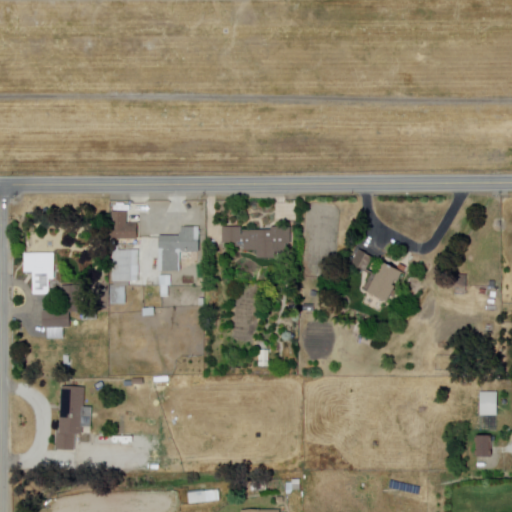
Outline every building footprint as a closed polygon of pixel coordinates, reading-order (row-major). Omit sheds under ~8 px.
[(112,211),(127,211),(127,224),(138,223),(138,239),(112,240),(112,211)] [(199,226),(201,252),(181,253),(182,270),(160,271),(159,236),(180,235),(181,226),(199,226)] [(222,227),(242,227),(242,230),(271,230),(271,227),(291,227),(292,244),(287,244),(287,252),(276,252),(276,258),(257,258),(257,251),(241,251),(241,246),(223,246),(222,227)] [(111,246),(119,246),(119,250),(134,250),(134,286),(111,286),(111,246)] [(382,262),(402,272),(397,281),(394,280),(392,284),(395,286),(386,302),(380,299),(378,305),(367,299),(370,294),(362,290),(369,275),(350,266),(359,249),(373,257),(367,269),(376,274),(382,262)] [(24,253),(55,253),(55,268),(49,268),(50,294),(35,294),(34,273),(25,273),(24,253)] [(449,277),(466,276),(467,293),(450,294),(449,277)] [(63,286),(81,286),(81,312),(71,312),(71,328),(43,328),(43,311),(63,311),(63,286)] [(123,303),(123,287),(110,287),(110,303),(123,303)] [(267,367),(266,350),(257,351),(258,367),(267,367)] [(62,387),(85,387),(83,435),(76,435),(76,451),(57,450),(57,432),(60,432),(62,387)] [(496,415),(481,415),(480,392),(496,392),(496,415)] [(476,436),(489,436),(490,457),(477,458),(476,436)] [(207,492),(208,501),(217,500),(216,491),(207,492)]
